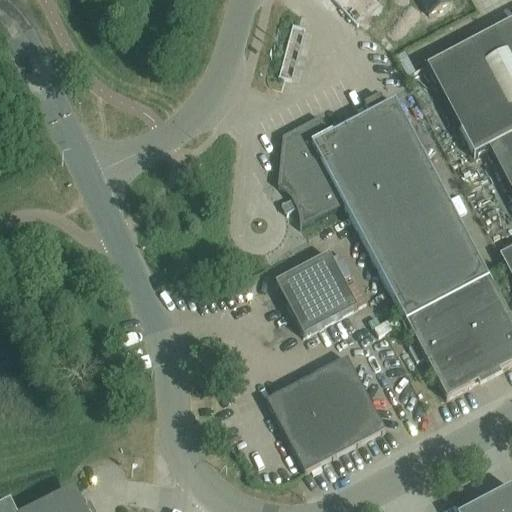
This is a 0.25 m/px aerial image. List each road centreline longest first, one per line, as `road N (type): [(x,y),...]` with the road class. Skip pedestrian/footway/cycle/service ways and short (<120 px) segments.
road 1 (unclassified): [(206,491),(177,441),(150,311),(86,176)]
road 2 (tertiary): [(245,0),(218,86),(199,114),(86,176)]
road 3 (unclassified): [(334,511),(511,418)]
road 4 (tertiary): [(86,176),(19,33),(0,12)]
